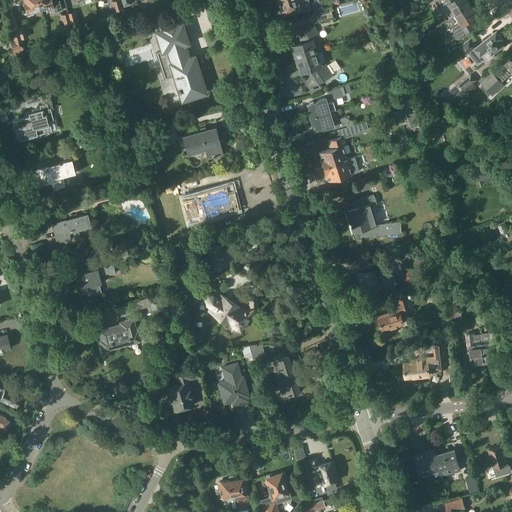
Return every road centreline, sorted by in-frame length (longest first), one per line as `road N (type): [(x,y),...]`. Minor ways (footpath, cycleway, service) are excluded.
road 1 (tertiary): [(360,416),(228,0)]
road 2 (residential): [(163,451),(360,416)]
road 3 (residential): [(52,396),(47,346),(0,209)]
road 4 (residential): [(360,416),(511,399)]
road 5 (residential): [(163,451),(52,396)]
